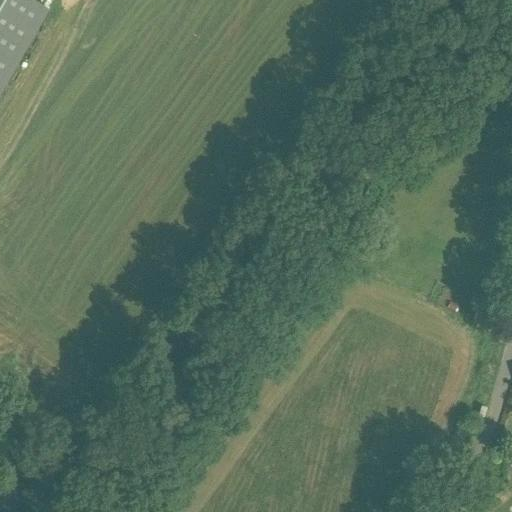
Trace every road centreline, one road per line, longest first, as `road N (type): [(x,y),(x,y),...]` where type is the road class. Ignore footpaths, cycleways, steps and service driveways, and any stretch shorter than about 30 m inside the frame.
road 1 (unclassified): [(112,511),(499,0)]
road 2 (unclassified): [(461,511),(511,344)]
